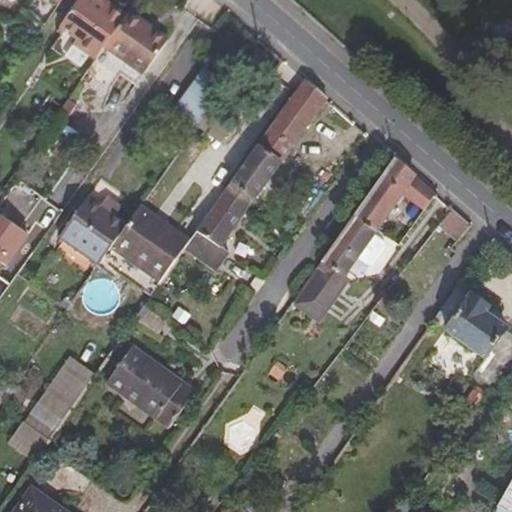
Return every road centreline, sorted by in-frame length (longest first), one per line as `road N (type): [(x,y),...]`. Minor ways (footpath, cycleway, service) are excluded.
road 1 (unknown): [(393,126),(130,511)]
road 2 (secondary): [(250,0),(511,231)]
road 3 (unknown): [(182,196),(301,45)]
